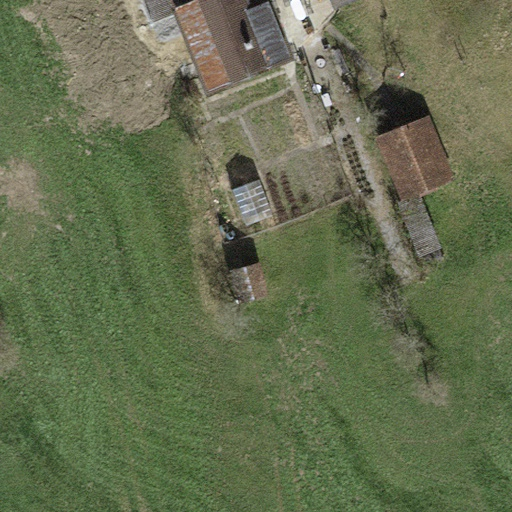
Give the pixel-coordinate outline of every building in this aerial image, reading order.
[(150,0),(156,15),(182,6),(196,0),(150,0)] [(212,83),(286,53),(264,0),(196,0),(182,6),(212,83)] [(408,195),(449,179),(425,119),(384,135),(408,195)] [(233,189),(246,223),(273,214),(260,179),(233,189)] [(264,289),(258,267),(237,272),(243,295),(264,289)]
